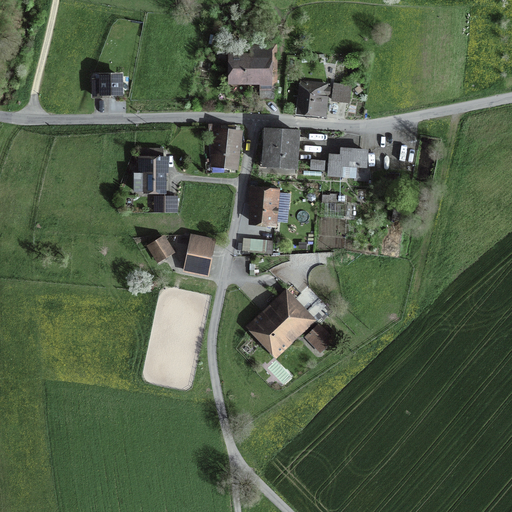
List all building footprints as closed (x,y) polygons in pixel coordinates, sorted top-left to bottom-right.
[(119,39),(121,29),(114,27),(112,37),(119,39)] [(267,46),(267,40),(251,40),(252,46),(250,46),(251,57),(233,58),(233,80),(260,80),(260,98),(274,98),(274,89),(276,89),(276,45),(267,46)] [(119,68),(121,56),(106,53),(104,65),(119,68)] [(94,96),(110,96),(110,93),(120,93),(120,76),(101,76),(101,81),(94,81),(94,96)] [(329,95),(330,88),(327,88),(328,85),(305,83),(302,111),(325,114),(327,97),(326,97),(326,95),(329,95)] [(348,101),(350,88),(335,86),(334,100),(348,101)] [(239,142),(240,132),(214,129),(211,154),(213,154),(212,165),(237,167),(238,151),(235,151),(235,142),(239,142)] [(295,166),(297,132),(267,130),(265,155),(261,154),(261,166),(265,167),(265,164),(295,166)] [(161,191),(162,149),(139,149),(139,174),(135,174),(135,191),(161,191)] [(366,167),(367,152),(342,150),(342,160),(330,159),(329,174),(341,175),(342,165),(355,166),(355,179),(368,181),(369,167),(366,167)] [(275,224),(279,188),(263,187),(263,191),(256,190),(252,222),(275,224)] [(177,211),(177,197),(155,197),(155,211),(177,211)] [(209,267),(214,241),(191,236),(185,270),(195,272),(196,264),(209,267)] [(160,257),(169,252),(161,240),(152,245),(160,257)] [(264,241),(249,240),(249,253),(263,254),(264,241)] [(309,323),(291,304),(295,300),(286,290),(269,305),(276,313),(268,320),(263,315),(252,326),(278,353),(289,342),(283,336),(292,329),(297,334),(309,323)] [(321,351),(333,340),(318,325),(307,336),(321,351)]
